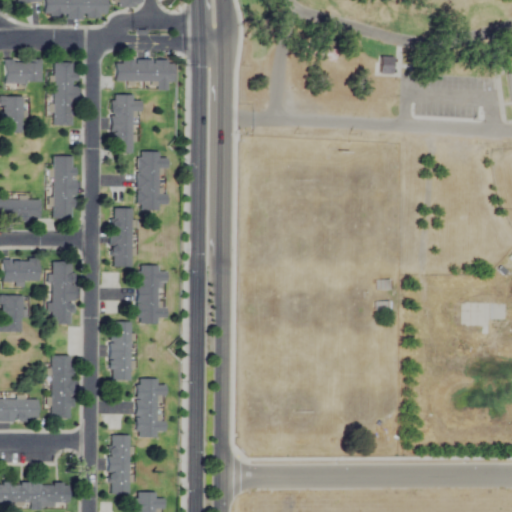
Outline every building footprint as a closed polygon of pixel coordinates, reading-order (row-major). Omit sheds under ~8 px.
[(41,0),(41,18),(103,18),(102,0),(41,0)] [(114,0),(115,8),(137,8),(136,0),(114,0)] [(334,50),(318,45),(315,57),(331,62),(334,50)] [(391,58),(377,57),(377,74),(391,75),(391,58)] [(1,84),(37,84),(37,60),(1,60),(1,84)] [(154,83),(154,91),(165,91),(165,84),(171,84),(171,61),(112,61),(112,82),(154,83)] [(50,63),(50,127),(70,127),(70,63),(50,63)] [(0,134),(18,134),(18,97),(0,96),(0,134)] [(138,111),(138,102),(130,102),(130,96),(108,96),(108,154),(129,154),(129,111),(138,111)] [(155,170),(165,170),(165,159),(156,159),(156,153),(134,153),(134,210),(156,210),(156,205),(164,205),(164,195),(155,195),(155,170)] [(71,218),(72,157),(49,157),(49,218),(71,218)] [(0,219),(36,220),(36,200),(0,199),(0,219)] [(127,263),(127,208),(107,208),(107,263),(127,263)] [(0,260),(0,281),(36,282),(36,261),(0,260)] [(48,325),(69,325),(69,262),(48,262),(48,325)] [(155,282),(163,282),(163,271),(156,271),(156,266),(134,266),(134,322),(163,322),(163,306),(155,306),(155,282)] [(19,296),(0,295),(0,332),(19,333),(19,296)] [(480,326),(480,304),(459,304),(460,327),(480,326)] [(127,322),(106,322),(106,381),(127,381),(127,322)] [(47,419),(69,419),(69,356),(47,356),(47,419)] [(162,437),(162,421),(153,421),(154,396),(163,396),(163,385),(154,385),(154,379),(133,379),(132,436),(162,437)] [(34,399),(0,399),(0,420),(34,421),(34,399)] [(126,495),(126,436),(105,436),(105,495),(126,495)] [(0,504),(28,505),(28,506),(66,507),(66,484),(0,483),(0,504)] [(153,493),(132,492),(131,511),(152,511),(152,509),(161,510),(161,499),(152,499),(153,493)]
